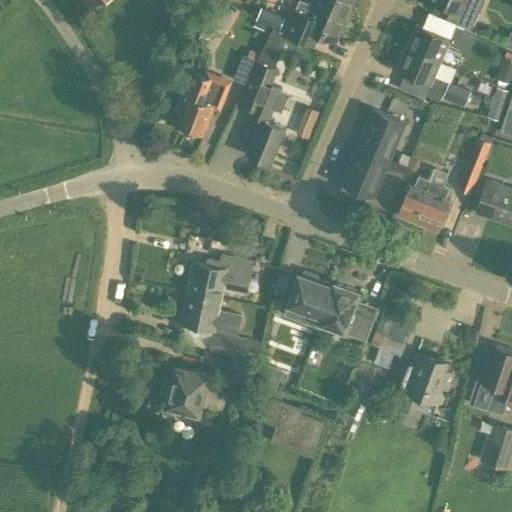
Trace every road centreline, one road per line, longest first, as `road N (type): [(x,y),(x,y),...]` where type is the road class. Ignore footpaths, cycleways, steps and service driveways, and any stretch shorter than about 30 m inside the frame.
road 1 (track): [(58,511),(102,290),(105,181)]
road 2 (residential): [(294,215),(385,0)]
road 3 (unclassified): [(511,297),(294,215)]
road 4 (unclassified): [(134,175),(95,80),(41,0)]
road 5 (unclassified): [(294,215),(222,188),(134,175)]
road 6 (unclassified): [(0,207),(134,175)]
